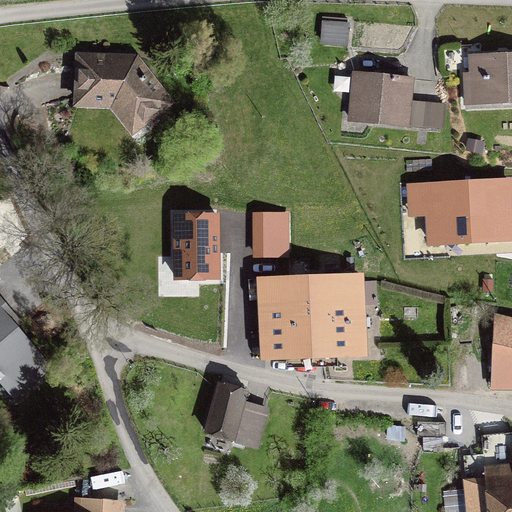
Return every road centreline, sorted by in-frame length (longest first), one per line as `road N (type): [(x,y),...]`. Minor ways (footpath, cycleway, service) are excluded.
road 1 (residential): [(93,337),(219,371),(511,413)]
road 2 (residential): [(0,21),(221,0)]
road 3 (tertiary): [(0,138),(93,337)]
road 4 (tertiary): [(93,337),(121,427),(172,511)]
